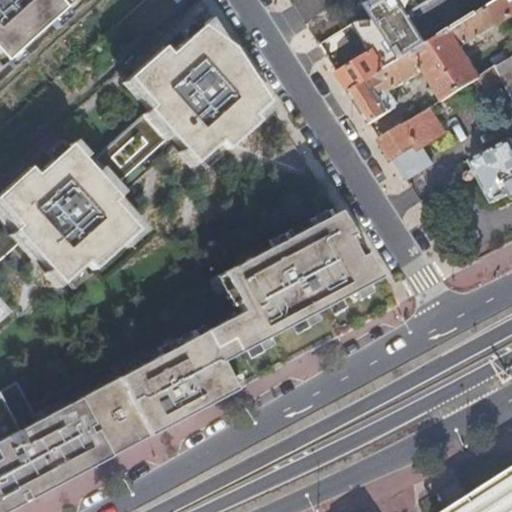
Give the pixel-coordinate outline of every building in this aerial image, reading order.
[(0,0),(0,60),(2,63),(72,0),(0,0)] [(335,0),(290,0),(306,23),(337,2),(335,0)] [(460,47),(511,14),(511,0),(494,0),(426,42),(398,59),(346,91),(368,124),(394,108),(395,105),(388,92),(421,71),(440,101),(477,77),(460,47)] [(511,0),(371,0),(365,4),(384,37),(398,59),(426,42),(409,15),(433,0),(511,0)] [(263,105),(228,49),(197,28),(166,57),(159,49),(124,81),(149,108),(144,113),(85,166),(67,146),(33,176),(27,169),(0,193),(0,219),(19,242),(59,286),(83,264),(90,272),(134,232),(109,204),(114,200),(103,186),(161,133),(166,139),(191,167),(215,144),(223,152),(254,124),(249,118),(263,105)] [(335,74),(346,91),(398,59),(384,37),(378,41),(380,46),(335,74)] [(511,54),(511,47),(503,53),(506,58),(511,54)] [(494,67),(509,95),(511,93),(511,54),(506,58),(493,66),(494,67)] [(494,67),(477,77),(509,136),(511,134),(511,100),(509,95),(494,67)] [(144,113),(149,108),(124,81),(119,85),(144,113)] [(249,118),(254,124),(268,111),(263,105),(249,118)] [(378,140),(404,181),(430,165),(420,149),(442,133),(427,109),(378,140)] [(120,194),(113,186),(166,139),(161,133),(103,186),(114,200),(120,194)] [(511,201),(511,200),(511,145),(510,140),(468,162),(490,204),(508,194),(511,201)] [(14,384),(0,390),(0,511),(5,511),(393,307),(334,214),(218,276),(238,314),(178,346),(35,422),(31,415),(14,384)] [(31,415),(35,422),(178,346),(174,339),(31,415)] [(511,511),(511,471),(447,511),(511,511)]
